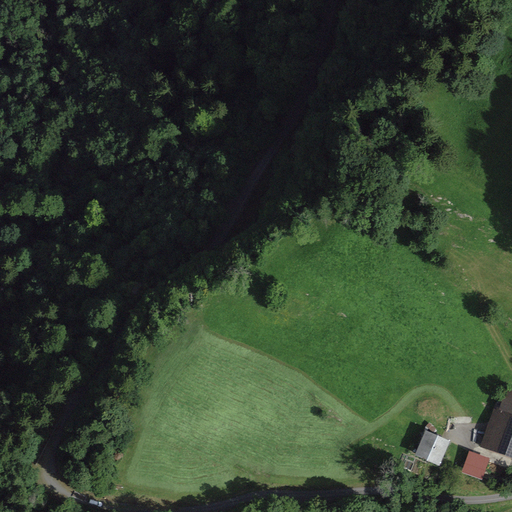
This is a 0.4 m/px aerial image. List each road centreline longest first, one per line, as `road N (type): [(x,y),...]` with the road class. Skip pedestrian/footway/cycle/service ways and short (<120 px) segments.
road 1 (unclassified): [(333,0),(308,85),(232,214),(126,323),(52,445),(49,466),(64,491),(169,511)]
road 2 (unclassified): [(198,511),(268,494),(511,494)]
